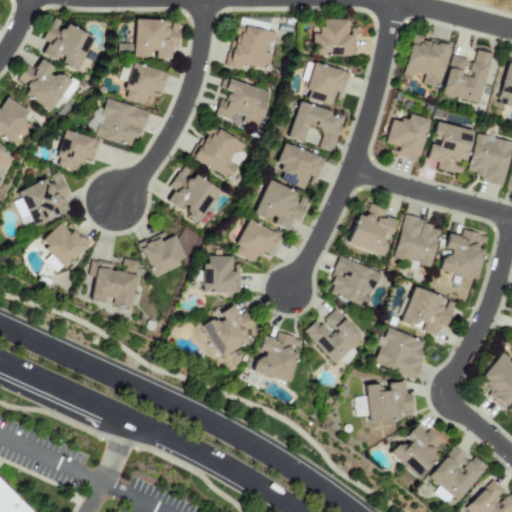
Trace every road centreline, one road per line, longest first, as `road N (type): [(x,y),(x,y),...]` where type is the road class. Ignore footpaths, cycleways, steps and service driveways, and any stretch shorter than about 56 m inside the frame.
road 1 (secondary): [(356,511),(253,442),(0,323)]
road 2 (residential): [(290,291),(354,170),(397,2)]
road 3 (residential): [(511,239),(492,311),(448,395),(511,455)]
road 4 (residential): [(117,200),(156,159),(191,93),(207,0)]
road 5 (secondary): [(129,423),(292,511)]
road 6 (residential): [(354,170),(511,219)]
road 7 (secondary): [(0,364),(129,423)]
road 8 (residential): [(511,31),(375,0)]
